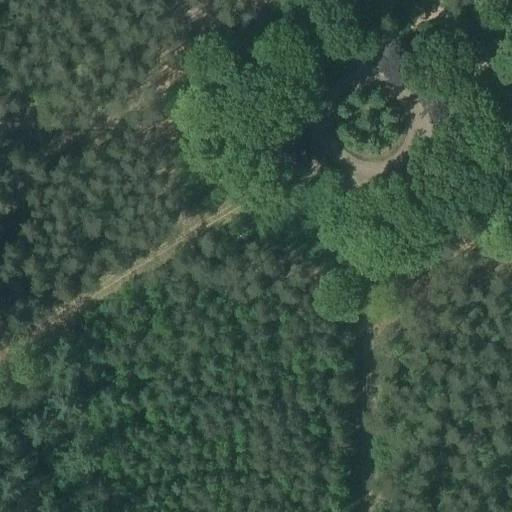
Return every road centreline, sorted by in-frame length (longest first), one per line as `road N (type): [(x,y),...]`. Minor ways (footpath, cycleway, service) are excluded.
road 1 (track): [(370,184),(365,511)]
road 2 (track): [(303,118),(0,129)]
road 3 (track): [(316,86),(168,0)]
road 4 (track): [(303,118),(322,152),(370,184),(419,161)]
